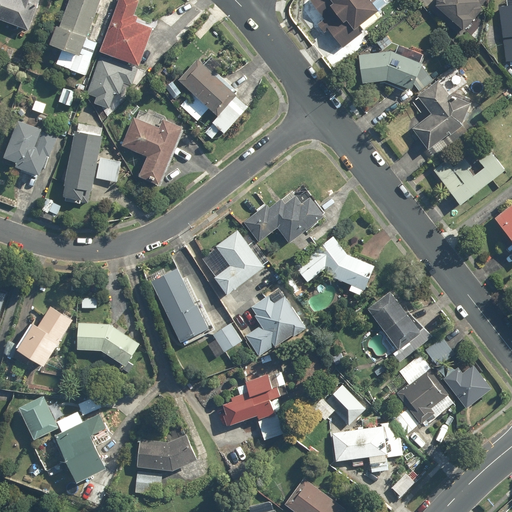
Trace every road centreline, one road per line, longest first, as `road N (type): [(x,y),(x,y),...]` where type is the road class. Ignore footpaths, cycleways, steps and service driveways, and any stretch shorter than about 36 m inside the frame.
road 1 (residential): [(0,228),(67,248),(135,240),(169,224),(320,109)]
road 2 (residential): [(320,109),(511,350)]
road 3 (residential): [(244,8),(320,109)]
